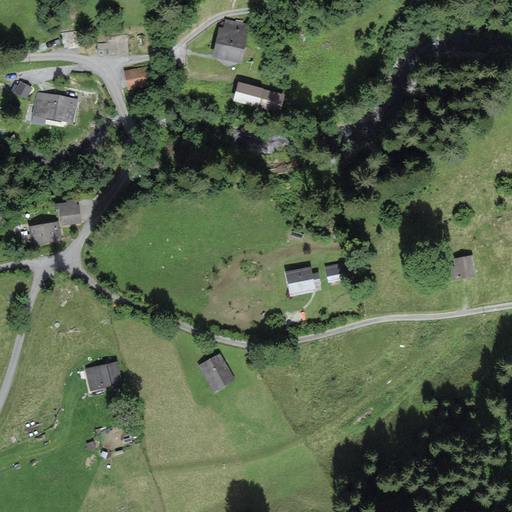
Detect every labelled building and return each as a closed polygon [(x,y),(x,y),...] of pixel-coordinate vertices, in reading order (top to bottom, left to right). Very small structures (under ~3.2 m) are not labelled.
[(250,25),(226,20),(224,28),(219,27),(212,57),(241,64),(250,25)] [(126,37),(110,37),(110,53),(127,52),(126,37)] [(148,69),(127,73),(130,86),(150,83),(148,69)] [(31,87),(21,82),(15,92),(25,97),(31,87)] [(282,94),(240,84),(237,99),(279,109),(282,94)] [(68,99),(47,94),(40,93),(39,97),(36,113),(73,120),(76,103),(77,100),(68,99)] [(66,206),(59,207),(62,223),(80,220),(77,202),(66,204),(66,206)] [(56,223),(32,227),(34,243),(59,239),(56,223)] [(472,255),(454,259),(455,266),(449,267),(452,280),(476,276),(472,255)] [(347,278),(342,261),(325,266),(329,283),(347,278)] [(311,268),(286,274),(291,296),(316,290),(315,285),(321,284),(319,272),(313,274),(311,268)] [(219,355),(202,365),(216,389),(233,379),(219,355)] [(85,368),(90,388),(120,381),(115,361),(85,368)]
